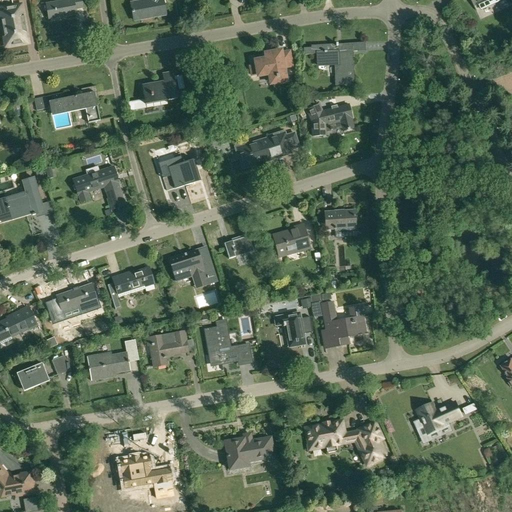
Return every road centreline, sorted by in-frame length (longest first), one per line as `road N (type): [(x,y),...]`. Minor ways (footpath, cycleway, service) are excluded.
road 1 (unclassified): [(0,287),(380,162)]
road 2 (residential): [(0,73),(391,9)]
road 3 (residential): [(49,427),(396,364)]
road 4 (residential): [(511,189),(439,18),(391,9)]
road 5 (residential): [(396,364),(380,162)]
road 6 (residential): [(380,162),(391,9)]
road 7 (residential): [(396,364),(453,354),(511,320)]
